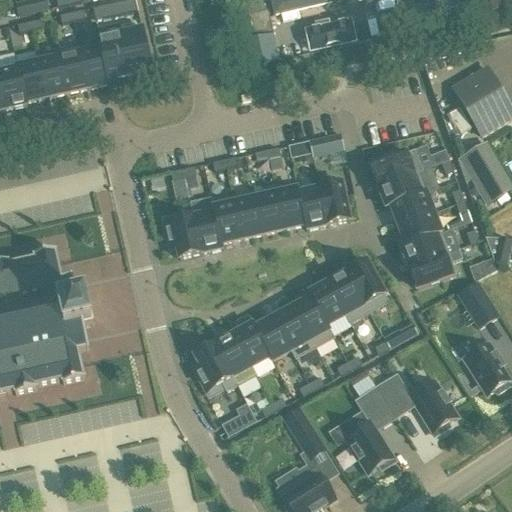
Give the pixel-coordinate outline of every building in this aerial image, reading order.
[(68,0),(62,0),(56,1),(58,10),(70,8),(68,0)] [(329,0),(273,0),(269,1),(272,18),(330,5),(329,0)] [(135,1),(127,3),(130,16),(138,14),(135,1)] [(26,3),(16,6),(19,19),(29,17),(26,3)] [(127,3),(118,5),(121,18),(130,16),(127,3)] [(118,5),(110,7),(113,19),(121,18),(118,5)] [(110,7),(101,9),(104,21),(113,19),(110,7)] [(101,9),(93,11),(96,23),(104,21),(101,9)] [(84,13),(72,16),(74,24),(86,22),(84,13)] [(267,13),(248,18),(251,29),(270,25),(267,13)] [(72,16),(60,18),(62,27),(74,24),(72,16)] [(316,29),(304,32),(309,55),(356,45),(351,21),(329,26),(328,23),(315,26),(316,29)] [(41,22),(30,25),(32,34),(43,31),(41,22)] [(30,25),(18,28),(20,36),(32,34),(30,25)] [(270,25),(251,29),(254,42),(273,37),(270,25)] [(143,32),(99,41),(100,46),(101,46),(110,87),(109,87),(110,92),(154,82),(151,66),(147,47),(146,48),(143,32)] [(100,46),(80,51),(89,92),(109,87),(110,87),(101,46),(100,46)] [(80,51),(59,55),(68,97),(89,92),(80,51)] [(59,55),(37,60),(38,65),(39,65),(47,101),(68,97),(59,55)] [(18,69),(18,70),(26,106),(27,106),(47,101),(39,65),(38,65),(18,69)] [(18,67),(0,71),(0,100),(3,114),(27,108),(27,106),(26,106),(18,70),(18,69),(18,67)] [(511,115),(486,71),(453,90),(482,140),(511,121),(511,115)] [(468,134),(456,113),(442,121),(446,131),(451,144),(468,134)] [(344,153),(341,137),(309,144),(311,153),(313,160),(344,153)] [(311,153),(309,144),(298,147),(299,155),(311,153)] [(484,148),(462,161),(489,206),(511,193),(484,148)] [(281,160),(279,151),(267,154),(269,162),(281,160)] [(423,174),(415,153),(392,161),(392,160),(384,163),(385,164),(371,169),(379,190),(419,175),(419,176),(423,174)] [(450,163),(446,153),(430,159),(434,169),(450,163)] [(269,162),(267,154),(255,156),(257,165),(269,162)] [(239,169),(237,161),(225,163),(227,172),(239,169)] [(227,172),(225,163),(213,166),(215,175),(227,172)] [(454,175),(450,163),(442,167),(446,178),(454,175)] [(197,179),(195,170),(183,173),(185,181),(197,179)] [(185,181),(183,173),(171,175),(173,184),(185,181)] [(426,196),(419,176),(419,175),(379,190),(383,200),(382,200),(385,208),(386,208),(387,211),(391,210),(391,209),(426,196)] [(306,228),(298,192),(299,191),(298,187),(276,192),(285,233),(305,228),(306,228)] [(328,228),(320,192),(321,191),(320,187),(299,191),(298,192),(306,228),(305,228),(306,233),(310,232),(310,233),(318,231),(318,230),(328,228)] [(348,209),(346,201),(345,201),(342,187),(321,191),(320,192),(328,228),(350,223),(347,209),(348,209)] [(285,233),(276,192),(255,196),(264,238),(285,233)] [(465,204),(461,193),(452,196),(456,207),(465,204)] [(264,238),(255,196),(234,201),(243,242),(264,238)] [(434,216),(426,196),(391,209),(391,210),(399,229),(434,216)] [(243,242),(234,201),(212,206),(214,216),(215,215),(222,247),(223,247),(243,242)] [(469,216),(465,204),(456,207),(460,219),(469,216)] [(222,247),(215,215),(214,216),(194,220),(202,257),(212,254),(212,255),(220,253),(220,252),(224,252),(223,247),(222,247)] [(441,236),(434,216),(399,229),(406,248),(406,249),(441,236)] [(202,257),(194,220),(182,223),(181,218),(165,222),(168,239),(171,253),(178,251),(180,261),(202,257)] [(479,245),(475,233),(467,236),(471,248),(479,245)] [(449,256),(441,236),(406,249),(406,248),(402,250),(403,253),(402,254),(405,262),(406,261),(410,271),(449,256)] [(509,256),(511,244),(511,243),(501,241),(500,241),(486,240),(494,264),(496,265),(498,253),(509,256)] [(0,397),(2,397),(14,395),(15,398),(39,392),(38,389),(62,384),(62,387),(87,382),(83,368),(80,354),(90,352),(85,330),(95,328),(92,313),(88,297),(78,300),(73,277),(63,279),(61,267),(57,252),(33,258),(34,261),(10,266),(10,263),(0,265),(0,397)] [(439,284),(457,277),(449,256),(410,271),(418,292),(431,287),(432,288),(439,285),(439,284)] [(496,273),(492,262),(484,265),(488,276),(496,273)] [(384,293),(379,284),(378,284),(367,264),(347,275),(370,316),(390,306),(383,293),(384,293)] [(370,316),(347,275),(338,280),(330,284),(331,284),(328,286),(346,318),(346,319),(350,327),(370,316)] [(458,298),(479,332),(499,319),(477,285),(458,298)] [(346,318),(328,286),(309,296),(311,301),(312,300),(327,329),(328,328),(346,319),(346,318)] [(327,329),(312,300),(311,301),(293,311),(315,352),(335,341),(328,328),(327,329)] [(315,352),(293,311),(274,321),(292,354),(291,354),(296,362),(315,352)] [(292,354),(274,321),(256,331),(255,331),(271,360),(270,360),(272,365),(291,354),(292,354)] [(271,360),(255,331),(256,331),(253,327),(234,338),(252,370),(270,360),(271,360)] [(252,370),(234,338),(224,343),(224,342),(215,347),(216,348),(215,348),(237,389),(257,378),(252,370)] [(401,347),(396,339),(386,345),(390,353),(401,347)] [(390,353),(386,345),(375,351),(379,358),(390,353)] [(237,389),(215,348),(195,359),(200,368),(194,371),(201,384),(210,398),(224,391),(227,395),(237,389)] [(489,348),(465,363),(488,399),(496,393),(498,397),(511,388),(501,372),(505,370),(496,356),(495,357),(489,348)] [(363,368),(358,360),(348,366),(352,374),(363,368)] [(352,374),(348,366),(337,372),(341,379),(352,374)] [(397,377),(376,391),(397,423),(417,410),(435,439),(449,431),(447,428),(458,421),(449,407),(450,407),(443,395),(442,396),(435,385),(412,400),(397,377)] [(314,395),(325,389),(320,381),(310,387),(314,395)] [(314,395),(310,387),(299,392),(304,400),(314,395)] [(370,427),(346,442),(353,452),(352,453),(360,464),(369,477),(380,470),(382,473),(395,465),(377,435),(397,423),(376,391),(355,404),(370,427)] [(287,409),(283,401),(272,407),(276,415),(287,409)] [(257,425),(247,407),(236,413),(246,431),(257,425)] [(276,415),(272,407),(262,413),(266,421),(276,415)] [(309,426),(293,436),(311,463),(326,453),(309,426)] [(314,467),(278,490),(289,506),(285,509),(287,511),(315,511),(335,500),(314,467)]
